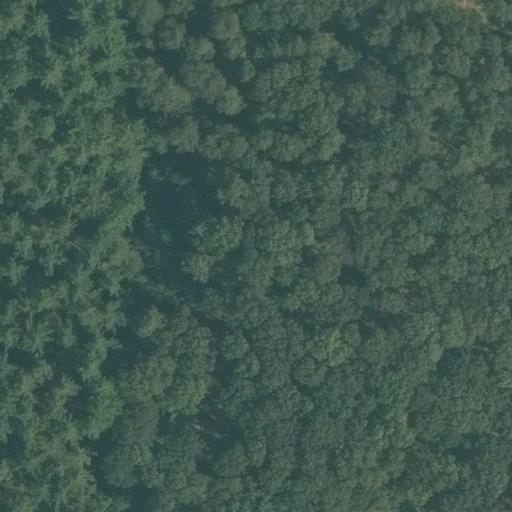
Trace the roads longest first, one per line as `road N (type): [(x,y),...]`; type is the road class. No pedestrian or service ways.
road 1 (track): [(108,511),(100,398),(138,151),(112,0)]
road 2 (track): [(500,511),(467,0)]
